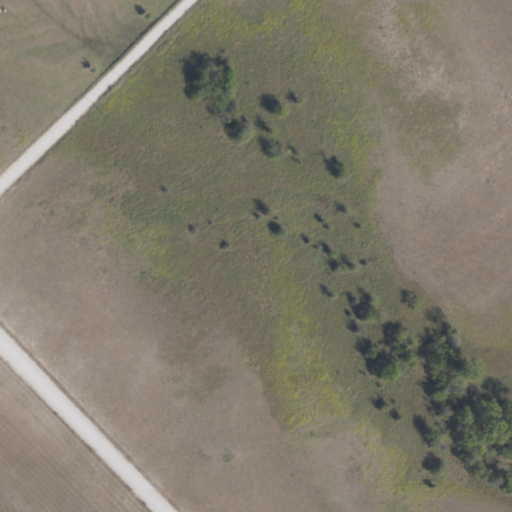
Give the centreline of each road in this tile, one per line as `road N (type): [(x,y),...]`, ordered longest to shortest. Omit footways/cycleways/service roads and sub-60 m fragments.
road 1 (residential): [(0,181),(187,0)]
road 2 (residential): [(189,511),(0,341)]
